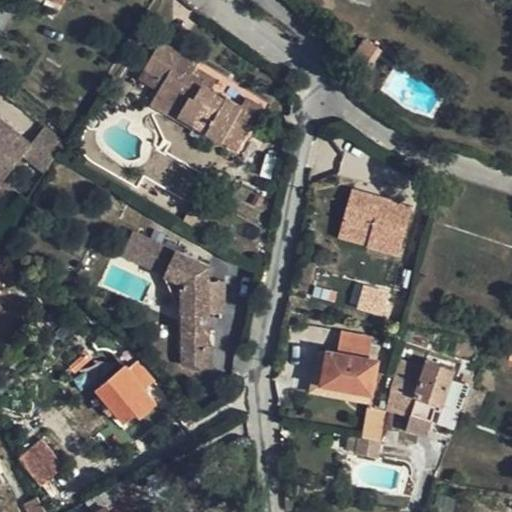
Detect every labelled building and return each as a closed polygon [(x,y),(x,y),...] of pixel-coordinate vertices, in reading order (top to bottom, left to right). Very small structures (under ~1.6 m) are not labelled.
[(364,39),(357,50),(370,59),(373,61),(381,50),(364,39)] [(145,68),(163,80),(166,76),(178,84),(166,103),(178,111),(175,115),(205,133),(236,152),(261,112),(246,103),(242,109),(226,99),(223,105),(211,97),(201,92),(209,79),(194,70),(198,63),(182,53),(181,55),(161,43),(145,68)] [(370,59),(357,50),(353,56),(366,65),(370,59)] [(202,138),(205,133),(175,115),(178,111),(166,103),(178,84),(166,76),(163,80),(149,104),(202,138)] [(218,85),(209,79),(201,92),(211,97),(218,85)] [(44,173),(55,156),(34,138),(30,143),(0,120),(0,180),(1,181),(22,156),(44,173)] [(63,142),(43,127),(34,138),(55,156),(58,151),(63,142)] [(412,208),(352,191),(343,222),(372,230),(368,245),(400,253),(412,208)] [(372,230),(343,222),(339,237),(368,245),(372,230)] [(200,313),(203,281),(205,265),(133,225),(121,248),(164,273),(175,280),(177,282),(178,284),(178,287),(177,304),(172,355),(173,358),(175,360),(177,362),(199,365),(201,346),(197,345),(200,313)] [(51,292),(24,266),(14,277),(41,303),(51,292)] [(164,273),(177,304),(178,287),(178,284),(177,282),(175,280),(164,273)] [(211,282),(203,281),(200,313),(209,314),(211,282)] [(386,316),(391,290),(361,285),(356,310),(386,316)] [(338,352),(328,350),(323,383),(372,392),(378,360),(369,357),(372,337),(341,332),(338,352)] [(370,399),(372,392),(323,383),(328,350),(321,349),(314,390),(370,399)] [(424,367),(399,356),(388,403),(414,412),(410,425),(426,431),(437,399),(443,403),(454,370),(427,361),(424,367)] [(137,360),(131,365),(148,385),(153,380),(137,360)] [(148,385),(131,365),(127,369),(124,367),(96,390),(123,421),(135,411),(140,417),(156,402),(144,389),(148,385)] [(461,412),(470,389),(465,386),(455,410),(461,412)] [(470,389),(461,412),(475,417),(484,394),(470,389)] [(381,456),(383,408),(362,407),(360,455),(381,456)] [(49,484),(66,469),(43,442),(27,456),(49,484)] [(123,477),(83,501),(90,511),(132,511),(135,510),(140,507),(123,477)] [(44,511),(36,498),(23,505),(27,511),(44,511)]
